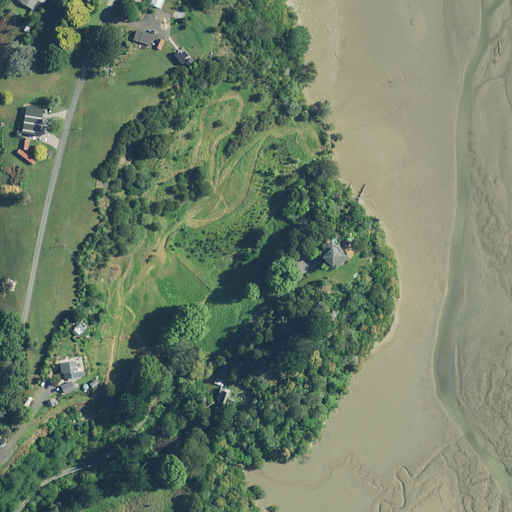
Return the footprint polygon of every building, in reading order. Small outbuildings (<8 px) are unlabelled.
[(20,0),(19,2),(39,13),(44,4),(46,0),(20,0)] [(186,12),(177,8),(173,17),(182,21),(186,12)] [(26,24),(23,30),(29,33),(32,27),(26,24)] [(154,36),(136,31),(134,40),(151,45),(154,36)] [(331,239),(318,254),(336,271),(349,256),(331,239)] [(78,337),(81,334),(82,335),(87,332),(86,330),(81,324),(73,330),(78,337)] [(70,359),(71,362),(61,363),(62,373),(64,373),(65,379),(78,377),(78,380),(82,380),(82,376),(85,376),(83,360),(79,361),(79,358),(70,359)] [(231,379),(235,367),(228,365),(229,361),(225,360),(220,375),(231,379)] [(43,378),(38,387),(43,389),(48,381),(43,378)] [(97,378),(90,383),(93,388),(101,382),(97,378)] [(73,383),(73,381),(62,385),(65,393),(80,387),(77,381),(73,383)] [(88,383),(82,386),(86,391),(91,388),(88,383)] [(230,393),(224,391),(220,403),(232,407),(234,400),(228,398),(230,393)]
